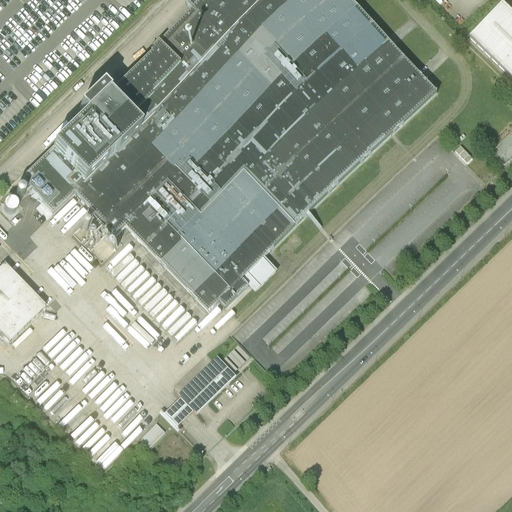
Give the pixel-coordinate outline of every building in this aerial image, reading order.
[(437,95),(345,0),(198,0),(203,6),(107,98),(101,92),(101,93),(97,89),(93,93),(96,97),(78,114),(84,121),(20,183),(41,205),(36,210),(47,221),(52,216),(74,196),(93,216),(73,236),(102,266),(122,246),(115,239),(126,228),(210,315),(220,304),(226,310),(249,289),(256,295),(278,274),(265,261),(437,95)] [(511,13),(503,4),(469,39),(511,80),(511,13)] [(511,134),(492,154),(505,168),(511,160),(511,134)] [(45,309),(4,267),(0,270),(0,337),(8,346),(45,309)] [(163,313),(173,303),(169,299),(159,309),(163,313)] [(162,414),(159,416),(178,436),(181,434),(179,431),(179,429),(194,415),(196,415),(198,417),(237,379),(233,375),(249,359),(238,347),(222,363),(218,359),(179,398),(181,400),(181,401),(166,416),(164,416),(162,414)] [(165,434),(157,426),(140,443),(148,451),(165,434)]
